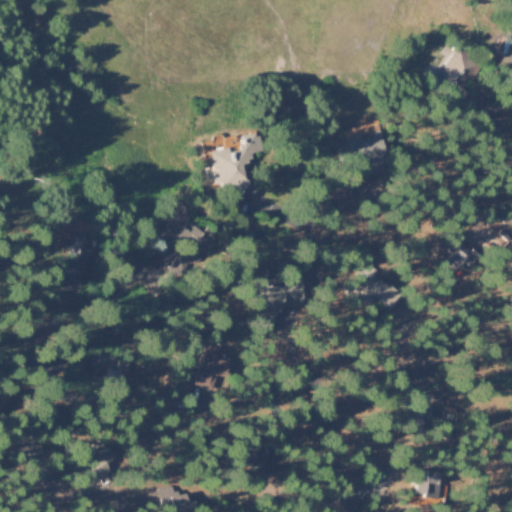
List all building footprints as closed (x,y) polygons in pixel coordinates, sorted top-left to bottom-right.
[(499,64),(511,68),(511,32),(499,64)] [(378,128),(369,130),(367,122),(343,127),(347,144),(343,144),(346,159),(383,151),(378,128)] [(245,188),(243,161),(236,161),(235,149),(210,151),(213,191),(245,188)] [(377,276),(351,283),(356,304),(382,297),(377,276)] [(171,511),(193,511),(193,500),(182,500),(182,485),(156,485),(157,502),(171,502),(171,511)]
